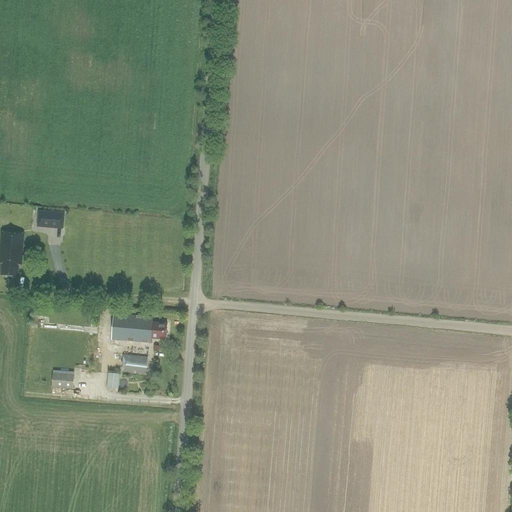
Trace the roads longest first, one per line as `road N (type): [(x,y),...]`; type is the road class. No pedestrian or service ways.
road 1 (unclassified): [(176,511),(216,0)]
road 2 (track): [(511,330),(193,303)]
